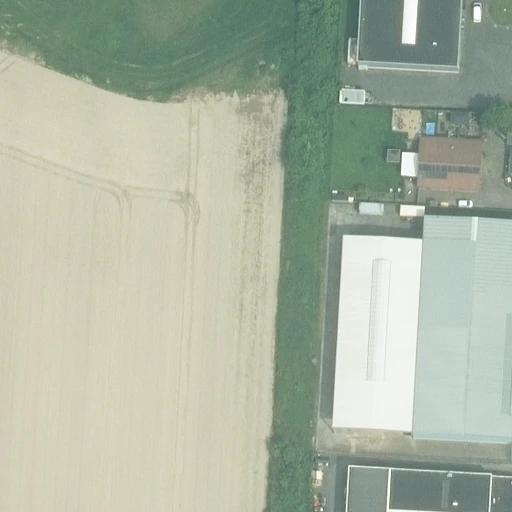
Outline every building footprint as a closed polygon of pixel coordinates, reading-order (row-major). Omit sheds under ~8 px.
[(361,0),(359,42),(349,41),(347,66),(357,66),(357,69),(458,74),(462,0),(361,0)] [(340,92),(339,105),(364,106),(365,94),(340,92)] [(478,192),(481,142),(420,138),(417,188),(478,192)] [(388,152),(387,164),(399,164),(400,153),(388,152)] [(344,243),(334,435),(413,440),(493,444),(511,445),(511,227),(506,227),(425,223),(423,247),(344,243)] [(511,511),(511,481),(349,472),(346,511),(511,511)]
